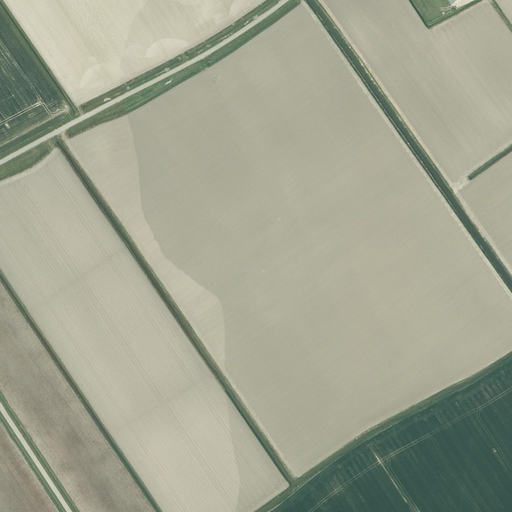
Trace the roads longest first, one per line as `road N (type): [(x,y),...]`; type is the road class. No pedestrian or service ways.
road 1 (unclassified): [(0,162),(221,44),(285,0)]
road 2 (unclassified): [(70,511),(0,402)]
